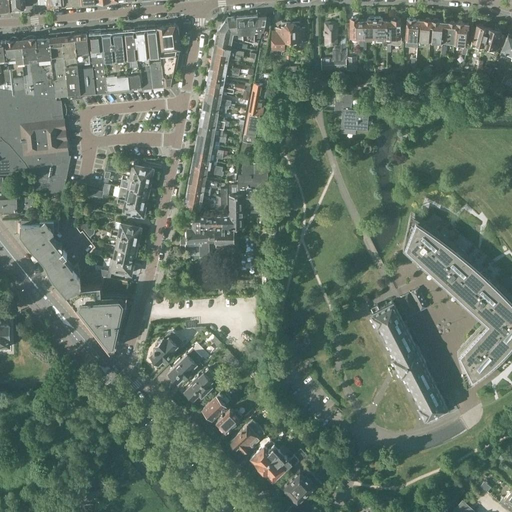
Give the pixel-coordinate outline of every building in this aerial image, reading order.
[(10,0),(0,0),(0,8),(12,8),(10,0)] [(254,14),(235,15),(236,32),(242,32),(243,39),(254,41),(254,37),(255,29),(258,14),(258,13),(254,14)] [(255,29),(254,37),(260,36),(265,13),(258,14),(255,29)] [(216,32),(216,35),(232,37),(243,39),(242,32),(236,32),(235,15),(228,16),(222,24),(216,32)] [(351,18),(350,18),(350,22),(350,37),(359,37),(359,43),(359,49),(363,49),(362,20),(358,20),(358,18),(357,18),(356,16),(352,16),(351,18)] [(367,20),(362,20),(363,49),(366,49),(366,43),(366,37),(375,37),(375,16),(369,16),(368,18),(367,18),(367,20)] [(380,16),(375,16),(375,37),(384,37),(384,43),(387,43),(387,20),(383,20),(383,18),(382,18),(380,16)] [(387,20),(387,43),(387,51),(391,51),(391,43),(392,42),(394,45),(398,45),(401,42),(401,36),(401,18),(399,18),(398,16),(394,16),(393,18),(391,18),(391,20),(387,20)] [(407,17),(405,39),(406,39),(406,45),(417,46),(419,19),(414,18),(413,17),(410,16),(408,18),(407,17)] [(333,57),(321,57),(321,58),(322,68),(346,68),(346,58),(347,58),(347,43),(346,43),(346,35),(337,35),(337,25),(341,25),(341,17),(337,17),(337,22),(325,22),(325,43),(335,43),(335,48),(333,48),(333,57)] [(433,20),(431,42),(442,43),(444,21),(438,20),(437,19),(434,18),(433,20)] [(421,19),(418,46),(422,46),(422,41),(431,42),(433,20),(421,19)] [(444,21),(442,43),(454,44),(456,22),(455,22),(454,20),(451,20),(449,21),(444,21)] [(456,22),(454,44),(466,45),(468,23),(463,22),(462,21),(459,21),(457,22),(456,22)] [(291,41),(291,22),(282,22),(282,27),(276,27),(276,31),(272,31),(272,49),(282,49),(282,41),(291,41)] [(300,22),(291,22),(291,41),(305,40),(305,27),(300,27),(300,22)] [(175,23),(157,25),(164,86),(172,85),(179,51),(178,51),(178,47),(180,46),(179,35),(179,34),(178,25),(175,23)] [(471,27),(469,41),(472,41),(471,45),(478,47),(478,49),(482,51),(489,27),(477,24),(475,28),(471,27)] [(151,26),(146,26),(149,58),(151,75),(152,87),(164,86),(157,25),(151,26)] [(143,26),(135,27),(139,66),(141,89),(152,87),(151,75),(149,58),(146,26),(143,26)] [(129,28),(123,28),(127,67),(129,88),(138,88),(138,89),(141,89),(139,66),(135,27),(129,28)] [(489,27),(482,51),(487,52),(487,49),(495,52),(496,48),(499,49),(504,35),(500,33),(501,30),(489,27)] [(119,29),(112,30),(116,68),(127,67),(123,28),(119,29)] [(84,30),(73,31),(74,33),(77,63),(78,63),(81,94),(96,92),(93,66),(84,67),(84,63),(90,62),(89,54),(87,32),(84,32),(84,30)] [(106,30),(101,31),(105,75),(114,74),(115,82),(117,81),(116,74),(116,68),(112,30),(106,30)] [(101,31),(89,32),(91,54),(92,60),(93,66),(96,92),(107,91),(105,75),(101,31)] [(51,36),(50,36),(56,97),(60,96),(69,95),(65,59),(62,34),(62,32),(57,32),(58,35),(55,35),(55,33),(50,33),(51,36)] [(74,33),(62,34),(65,59),(69,95),(81,94),(78,63),(77,63),(74,33)] [(511,58),(511,56),(511,34),(509,33),(500,54),(511,58)] [(23,38),(21,39),(23,61),(22,64),(25,94),(41,96),(38,64),(37,59),(35,37),(33,35),(25,36),(24,36),(23,38)] [(37,37),(35,37),(37,59),(38,64),(41,96),(50,97),(56,97),(50,36),(44,36),(44,35),(37,35),(37,37)] [(216,37),(215,42),(231,45),(236,46),(247,48),(247,43),(234,41),(232,41),(232,37),(216,35),(216,37)] [(8,40),(6,40),(11,92),(25,94),(22,64),(23,61),(21,39),(11,40),(11,38),(7,38),(8,40)] [(0,90),(11,92),(6,40),(0,40),(0,90)] [(215,42),(213,51),(241,56),(241,55),(243,56),(244,51),(230,48),(231,45),(215,42)] [(213,51),(212,59),(228,62),(229,58),(234,59),(240,60),(241,56),(213,51)] [(347,56),(348,69),(357,69),(356,56),(347,56)] [(212,59),(210,67),(239,72),(240,67),(232,66),(232,64),(228,63),(228,62),(212,59)] [(127,67),(116,68),(116,74),(117,81),(118,81),(119,89),(129,88),(127,67)] [(210,67),(209,75),(225,78),(226,74),(231,75),(239,76),(239,75),(239,72),(210,67)] [(500,71),(496,79),(501,82),(505,74),(500,71)] [(114,74),(105,75),(107,91),(115,90),(116,90),(115,82),(114,74)] [(209,75),(207,83),(234,88),(244,90),(250,91),(251,86),(245,85),(245,84),(235,82),(235,83),(230,82),(230,83),(229,83),(224,82),(225,78),(209,75)] [(501,83),(505,85),(509,77),(505,75),(501,83)] [(248,111),(246,124),(243,140),(255,142),(256,135),(260,113),(263,114),(267,89),(262,88),(263,83),(254,82),(248,111)] [(207,83),(205,91),(222,94),(223,90),(228,91),(233,92),(234,88),(207,83)] [(0,136),(20,160),(26,167),(32,174),(32,176),(33,190),(33,192),(53,191),(60,191),(64,192),(66,179),(67,179),(69,164),(70,154),(68,154),(60,96),(56,97),(50,97),(41,96),(25,94),(11,92),(0,90),(0,136)] [(205,91),(204,99),(235,105),(236,100),(228,99),(226,99),(221,98),(222,94),(205,91)] [(369,109),(351,108),(352,94),(336,93),(335,101),(334,116),(342,117),(341,127),(367,129),(369,109)] [(204,99),(202,108),(219,111),(219,107),(225,108),(225,107),(235,109),(235,105),(204,99)] [(202,108),(201,116),(224,120),(225,116),(223,115),(223,112),(219,111),(202,108)] [(201,116),(199,124),(224,128),(225,124),(229,125),(229,121),(224,120),(201,116)] [(199,124),(198,132),(226,137),(227,133),(223,132),(224,128),(199,124)] [(198,132),(196,140),(220,145),(220,140),(226,142),(226,141),(226,137),(198,132)] [(0,136),(0,171),(6,171),(20,160),(0,136)] [(196,140),(195,148),(223,154),(229,155),(230,151),(224,149),(224,150),(219,149),(220,145),(196,140)] [(243,141),(241,150),(257,152),(259,144),(243,141)] [(267,146),(261,147),(263,155),(269,153),(267,146)] [(195,148),(193,157),(214,161),(217,161),(218,157),(222,158),(223,154),(195,148)] [(193,157),(192,165),(222,170),(223,166),(214,165),(214,161),(193,157)] [(20,160),(6,171),(26,169),(32,176),(32,174),(26,167),(20,160)] [(193,215),(192,228),(239,229),(239,227),(243,227),(243,204),(248,204),(248,212),(269,212),(269,205),(269,199),(267,193),(268,193),(268,171),(269,171),(269,165),(268,161),(258,161),(257,164),(249,164),(243,163),(242,167),(242,174),(239,174),(238,180),(238,184),(229,184),(230,215),(223,215),(223,216),(193,215)] [(119,173),(123,174),(135,176),(135,177),(140,178),(140,176),(145,177),(145,178),(151,179),(153,167),(133,163),(132,171),(124,169),(119,168),(119,172),(119,173)] [(192,165),(190,173),(207,176),(207,172),(213,173),(223,175),(224,171),(222,170),(192,165)] [(2,194),(14,193),(14,187),(10,187),(10,179),(14,179),(13,172),(9,172),(9,173),(0,173),(0,188),(1,188),(2,194)] [(190,173),(189,181),(205,184),(218,187),(220,187),(224,187),(225,183),(220,182),(220,183),(206,180),(207,176),(190,173)] [(135,176),(123,174),(122,178),(130,179),(129,187),(148,191),(151,179),(145,178),(145,177),(140,176),(140,178),(135,177),(135,176)] [(189,181),(187,189),(203,192),(204,188),(205,184),(189,181)] [(87,193),(103,197),(103,193),(104,190),(103,190),(88,187),(87,193)] [(119,192),(118,197),(131,199),(130,200),(135,201),(135,199),(140,200),(140,201),(146,202),(148,191),(129,187),(127,194),(119,192)] [(187,189),(186,197),(226,205),(226,203),(226,197),(217,195),(216,199),(208,197),(203,196),(203,192),(187,189)] [(20,193),(14,193),(2,194),(0,193),(0,208),(2,209),(3,212),(20,211),(22,211),(22,208),(30,208),(30,207),(32,207),(34,205),(34,197),(20,197),(20,193)] [(143,214),(146,202),(140,201),(140,200),(135,199),(135,201),(130,200),(131,199),(118,197),(117,201),(125,203),(124,210),(143,214)] [(186,197),(184,206),(200,209),(201,204),(206,205),(214,207),(214,210),(226,210),(226,205),(186,197)] [(449,242),(434,231),(415,216),(405,247),(486,321),(458,351),(467,380),(481,371),(491,363),(500,355),(510,344),(511,342),(511,299),(509,296),(496,283),(489,276),(467,257),(459,250),(449,242)] [(18,224),(18,230),(19,233),(21,238),(24,241),(26,240),(38,255),(41,252),(48,261),(44,264),(50,271),(47,274),(60,291),(64,288),(66,291),(67,292),(79,285),(81,283),(81,279),(78,262),(73,266),(65,255),(68,253),(64,248),(62,249),(62,248),(62,247),(62,246),(62,244),(61,243),(60,243),(59,243),(58,243),(56,241),(50,234),(57,229),(59,229),(59,218),(41,218),(34,217),(29,217),(21,217),(19,217),(18,224)] [(112,228),(111,232),(123,235),(123,236),(128,237),(128,235),(133,236),(133,237),(138,238),(141,226),(116,221),(115,228),(112,228)] [(181,237),(181,248),(185,248),(185,245),(201,245),(201,254),(209,254),(209,241),(216,242),(216,247),(239,247),(239,229),(192,228),(188,228),(187,232),(185,232),(185,237),(181,237)] [(111,232),(110,237),(118,238),(117,246),(136,250),(138,238),(133,237),(133,236),(128,235),(128,237),(123,236),(123,235),(111,232)] [(107,251),(106,256),(111,257),(118,258),(118,259),(123,260),(123,258),(128,259),(128,260),(133,261),(136,250),(117,246),(115,253),(107,251)] [(111,257),(110,265),(113,265),(112,269),(116,270),(115,272),(123,273),(124,272),(131,273),(133,261),(128,260),(128,259),(123,258),(123,260),(118,259),(118,258),(111,257)] [(108,270),(100,268),(101,275),(104,275),(110,276),(112,271),(108,270)] [(270,284),(270,273),(262,273),(262,284),(270,284)] [(79,285),(67,292),(71,296),(69,298),(79,311),(90,325),(92,324),(103,337),(106,342),(117,340),(118,334),(121,319),(124,319),(127,302),(125,302),(126,296),(129,281),(129,280),(110,276),(104,275),(104,276),(102,282),(94,284),(80,286),(79,285)] [(409,315),(429,305),(419,287),(400,297),(409,315)] [(416,345),(407,327),(393,300),(372,311),(373,312),(371,313),(377,325),(379,324),(386,338),(395,355),(392,357),(401,375),(404,373),(420,404),(418,405),(424,418),(426,417),(427,418),(429,421),(437,417),(435,414),(448,407),(425,363),(426,362),(420,350),(418,345),(417,344),(416,345)] [(9,330),(11,329),(11,326),(9,325),(9,322),(0,322),(0,321),(0,345),(2,347),(6,347),(9,344),(9,330)] [(153,350),(150,353),(151,354),(151,357),(155,360),(157,360),(159,362),(163,357),(165,360),(173,351),(171,349),(177,343),(169,335),(166,338),(164,336),(162,337),(160,337),(156,340),(156,343),(155,344),(157,346),(155,348),(153,350)] [(215,335),(212,338),(219,345),(222,342),(215,335)] [(174,364),(168,370),(169,372),(169,375),(173,379),(177,379),(178,380),(183,375),(184,376),(192,368),(194,370),(200,365),(197,362),(199,360),(198,359),(202,356),(193,347),(187,353),(187,352),(181,358),(180,357),(174,364)] [(187,390),(186,391),(191,396),(192,395),(193,397),(196,394),(199,396),(202,393),(202,394),(212,384),(209,381),(212,379),(211,378),(215,374),(208,367),(204,371),(204,370),(200,375),(199,373),(192,380),(193,381),(185,389),(187,390)] [(225,390),(232,383),(228,379),(221,386),(225,390)] [(203,406),(206,409),(206,413),(209,415),(212,416),(229,400),(220,390),(203,406)] [(216,420),(220,424),(219,428),(222,431),(226,430),(243,414),(237,408),(234,411),(230,407),(223,413),(218,417),(219,418),(216,420)] [(253,407),(245,414),(249,418),(256,411),(253,407)] [(283,410),(274,419),(279,424),(284,418),(288,415),(283,410)] [(259,425),(259,424),(253,418),(248,422),(232,437),(232,440),(236,444),(238,444),(244,450),(265,431),(264,430),(265,429),(260,424),(259,425)] [(259,468),(281,448),(276,442),(276,441),(272,436),(251,455),(255,460),(255,464),(259,468)] [(301,458),(306,453),(301,448),(296,453),(290,457),(281,448),(259,468),(263,472),(266,472),(270,475),(269,479),(276,479),(277,475),(288,465),(289,467),(298,458),(299,459),(301,458)] [(306,464),(301,458),(295,464),(300,469),(282,486),(283,488),(283,489),(287,493),(288,493),(291,495),(291,497),(294,500),(297,501),(297,502),(315,485),(306,475),(312,469),(307,463),(306,464)] [(491,486),(484,480),(480,485),(487,491),(491,486)] [(511,488),(505,497),(503,496),(499,501),(511,511),(511,509),(511,488)] [(472,511),(475,509),(462,498),(452,510),(453,511),(452,511),(472,511)]
